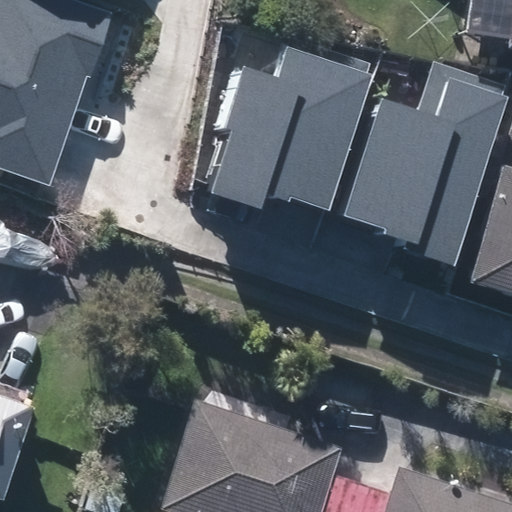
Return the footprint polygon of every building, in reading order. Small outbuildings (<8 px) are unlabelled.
[(0,0),(0,168),(51,185),(109,11),(74,0),(0,0)] [(511,0),(501,0),(491,61),(511,64),(511,0)] [(233,131),(213,191),(263,207),(269,189),(331,209),(374,76),(285,47),(276,75),(248,66),(227,129),(233,131)] [(383,99),(346,214),(389,228),(386,239),(453,261),(508,91),(433,67),(419,111),(383,99)] [(511,106),(452,292),(511,311),(511,106)] [(193,387),(157,495),(207,511),(511,511),(511,490),(398,454),(391,477),(332,458),(340,435),(193,387)] [(0,453),(14,414),(20,397),(0,389),(0,453)]
